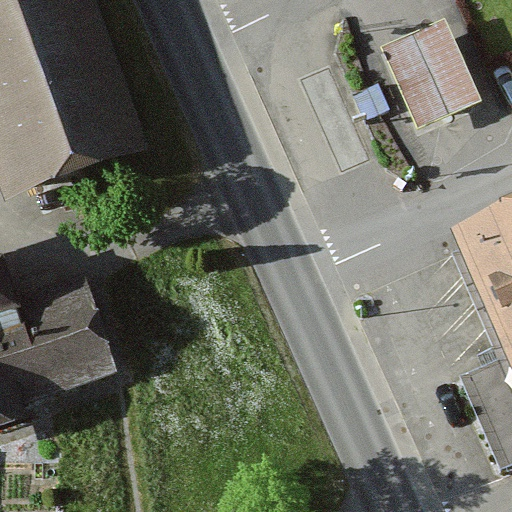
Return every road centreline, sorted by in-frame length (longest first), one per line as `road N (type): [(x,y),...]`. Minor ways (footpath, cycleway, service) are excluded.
road 1 (secondary): [(194,63),(296,287)]
road 2 (secondary): [(296,287),(390,511)]
road 3 (residential): [(511,178),(296,287)]
road 4 (residential): [(194,63),(312,0)]
